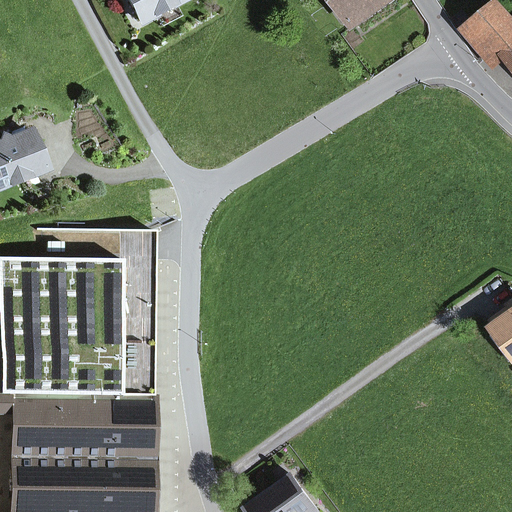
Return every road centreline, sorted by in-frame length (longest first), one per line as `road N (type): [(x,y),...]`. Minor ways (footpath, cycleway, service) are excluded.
road 1 (residential): [(200,199),(186,245),(195,389),(221,511)]
road 2 (residential): [(456,50),(200,199)]
road 3 (residential): [(200,199),(118,94),(67,0)]
